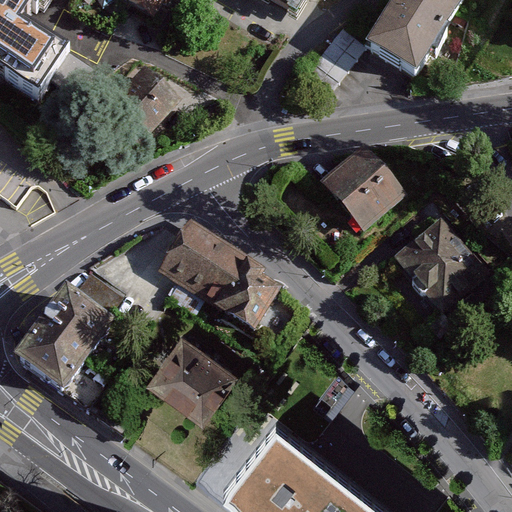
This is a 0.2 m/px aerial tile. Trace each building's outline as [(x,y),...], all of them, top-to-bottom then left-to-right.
[(57,0),(0,0),(0,95),(78,142),(111,87),(33,41),(57,0)] [(180,0),(123,0),(117,11),(160,35),(180,0)] [(307,0),(263,0),(297,18),(307,0)] [(462,0),(395,0),(364,50),(412,80),(462,0)] [(340,36),(313,73),(337,91),(364,53),(340,36)] [(184,116),(149,84),(118,119),(153,150),(184,116)] [(407,201),(364,152),(319,192),(362,241),(407,201)] [(247,267),(179,225),(149,272),(205,307),(200,316),(244,343),(271,300),(239,280),(247,267)] [(494,287),(446,229),(390,276),(411,301),(421,293),(447,325),(494,287)] [(137,309),(94,279),(72,310),(26,375),(78,411),(127,341),(119,335),(137,309)] [(244,385),(188,346),(152,398),(208,436),(244,385)] [(411,511),(284,413),(233,479),(275,511),(411,511)]
